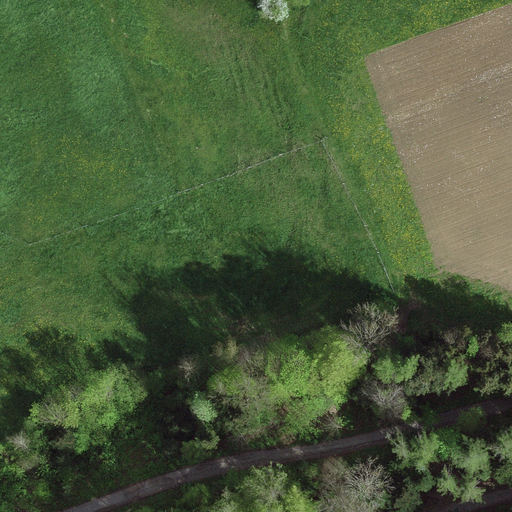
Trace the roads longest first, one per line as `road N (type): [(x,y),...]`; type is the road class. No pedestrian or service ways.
road 1 (track): [(258,460),(378,379),(416,339),(290,33),(288,0)]
road 2 (unclassified): [(56,511),(511,397)]
